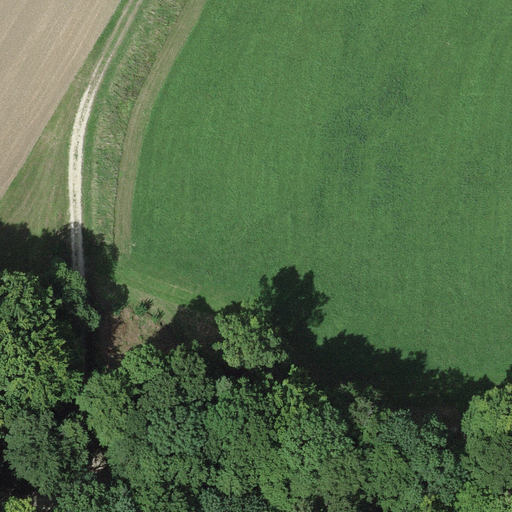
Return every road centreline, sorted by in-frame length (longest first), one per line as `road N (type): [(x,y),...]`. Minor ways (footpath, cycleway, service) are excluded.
road 1 (track): [(102,503),(72,353),(75,153),(135,0)]
road 2 (track): [(102,503),(511,493)]
